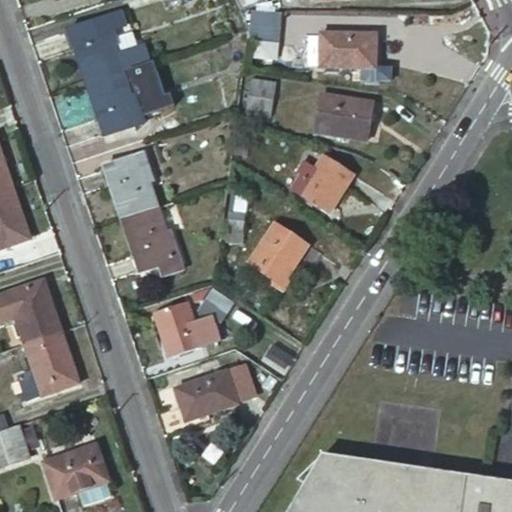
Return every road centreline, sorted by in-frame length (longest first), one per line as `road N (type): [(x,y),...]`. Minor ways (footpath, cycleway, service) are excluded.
road 1 (residential): [(174,511),(0,2)]
road 2 (unclassified): [(230,511),(511,62)]
